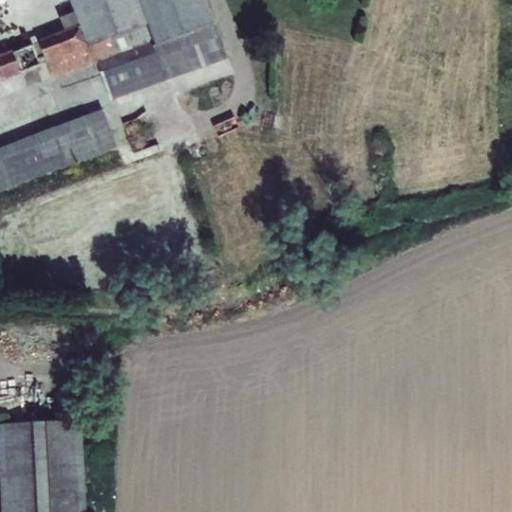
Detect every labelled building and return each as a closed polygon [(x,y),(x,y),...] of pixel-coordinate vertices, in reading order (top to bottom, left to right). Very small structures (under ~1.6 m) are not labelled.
[(142,0),(74,0),(76,4),(61,10),(66,28),(0,50),(0,74),(45,59),(52,76),(96,62),(152,46),(147,12),(142,0)] [(208,0),(142,0),(147,12),(152,46),(216,24),(208,0)] [(152,46),(96,62),(112,100),(228,58),(216,24),(152,46)] [(107,113),(0,146),(0,184),(118,147),(107,113)] [(0,419),(0,467),(2,511),(87,511),(83,416),(0,419)]
